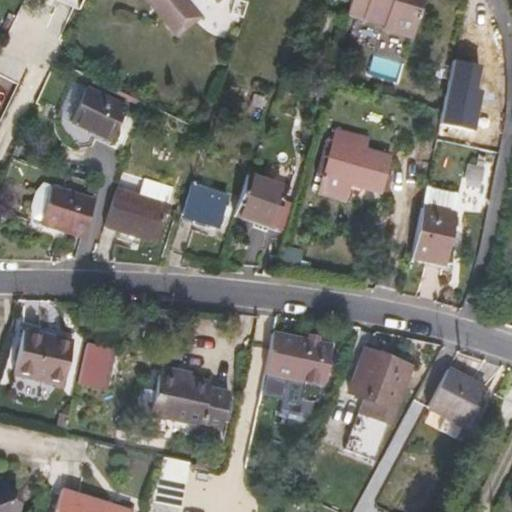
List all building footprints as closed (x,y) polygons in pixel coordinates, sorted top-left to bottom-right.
[(151,0),(163,14),(156,20),(174,42),(217,6),(215,3),(217,0),(151,0)] [(412,38),(423,0),(350,0),(350,3),(347,13),(383,25),(382,29),(412,38)] [(483,52),(456,46),(438,125),(472,133),(484,77),(477,76),(483,52)] [(399,83),(405,63),(373,54),(368,75),(399,83)] [(85,86),(72,79),(54,116),(68,123),(85,86)] [(108,142),(126,107),(85,86),(68,123),(108,142)] [(253,94),(249,106),(261,109),(264,98),(253,94)] [(331,141),(365,151),(369,137),(335,127),(331,141)] [(380,192),(389,157),(365,151),(331,141),(322,176),(349,184),(380,192)] [(484,167),(467,163),(464,179),(481,183),(484,167)] [(270,230),(284,187),(246,174),(232,217),(270,230)] [(344,203),(349,184),(322,176),(316,196),(344,203)] [(154,244),(171,187),(143,179),(138,195),(115,188),(103,227),(154,244)] [(80,239),(93,199),(51,185),(50,188),(41,186),(34,193),(29,208),(30,219),(39,222),(38,225),(80,239)] [(442,263),(458,194),(425,186),(410,256),(442,263)] [(217,227),(226,198),(190,187),(181,216),(217,227)] [(22,327),(11,374),(62,385),(72,338),(22,327)] [(316,400),(318,399),(320,396),(320,395),(322,387),(331,344),(272,332),(263,373),(286,377),(280,407),(309,413),(312,400),(313,401),(316,400)] [(84,344),(76,382),(106,389),(114,350),(84,344)] [(362,398),(357,412),(388,424),(409,366),(364,349),(347,392),(362,398)] [(158,376),(201,386),(201,383),(202,375),(159,365),(158,376)] [(447,369),(426,408),(444,417),(462,425),(465,427),(484,389),(447,369)] [(158,376),(149,413),(186,421),(210,385),(201,383),(201,386),(158,376)] [(186,421),(220,429),(229,389),(210,385),(186,421)] [(441,423),(459,431),(462,425),(444,417),(441,423)] [(0,511),(11,511),(0,484),(0,511)] [(61,490),(53,511),(110,511),(112,506),(61,490)]
